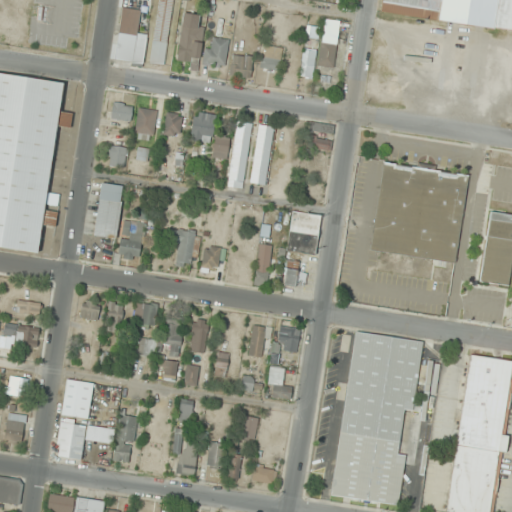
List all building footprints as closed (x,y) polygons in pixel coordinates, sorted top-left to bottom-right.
[(172,1),(166,0),(157,0),(151,63),(165,64),(172,1)] [(511,0),(380,0),(379,11),(511,31),(511,0)] [(146,37),(137,36),(140,10),(122,7),(115,60),(143,64),(146,37)] [(177,63),(198,66),(204,25),(199,24),(200,15),(184,13),(177,63)] [(318,65),(333,68),(340,21),(326,19),(318,65)] [(228,40),(207,37),(203,65),(225,68),(228,40)] [(259,69),(279,72),(282,47),(263,45),(259,69)] [(315,51),(302,51),(301,78),(313,79),(315,51)] [(230,76),(251,78),(253,56),(232,54),(230,76)] [(0,245),(38,251),(45,203),(56,204),(58,195),(47,193),(56,125),(70,127),(72,113),(59,111),(63,82),(0,73),(0,245)] [(111,119),(131,121),(132,104),(113,102),(111,119)] [(136,139),(154,139),(154,109),(136,109),(136,139)] [(181,113),(165,113),(165,136),(181,136),(181,113)] [(214,142),(214,113),(193,113),(193,142),(214,142)] [(333,126),(309,122),(307,130),(332,134),(333,126)] [(250,124),(236,123),(230,187),(243,188),(250,124)] [(259,126),(251,183),(265,185),(273,128),(259,126)] [(229,138),(215,136),(213,156),(227,157),(229,138)] [(330,151),(330,141),(314,140),(313,150),(330,151)] [(127,166),(127,146),(109,146),(109,166),(127,166)] [(147,161),(148,149),(138,148),(137,160),(147,161)] [(467,173),(382,162),(370,250),(455,261),(467,173)] [(123,186),(101,183),(94,236),(116,240),(123,186)] [(479,281),(506,285),(511,246),(511,214),(489,210),(479,281)] [(287,251),(315,255),(321,216),(293,211),(287,251)] [(53,226),(57,215),(50,212),(45,223),(53,226)] [(138,260),(144,223),(124,220),(118,256),(138,260)] [(175,264),(196,264),(196,230),(175,230),(175,264)] [(271,245),(258,244),(254,285),(267,286),(271,245)] [(220,267),(221,247),(204,246),(203,267),(220,267)] [(306,272),(285,269),(283,284),(304,287),(306,272)] [(15,313),(40,316),(42,303),(17,300),(15,313)] [(97,321),(100,303),(83,300),(80,318),(97,321)] [(105,331),(121,332),(124,304),(108,303),(105,331)] [(136,327),(157,326),(155,303),(135,304),(136,327)] [(170,356),(181,357),(182,319),(163,318),(163,345),(170,345),(170,356)] [(208,321),(193,320),(190,352),(205,353),(208,321)] [(3,338),(37,344),(40,329),(6,323),(3,338)] [(270,328),(253,325),(248,356),(265,358),(270,328)] [(297,353),(301,329),(279,325),(275,350),(297,353)] [(413,411),(422,341),(353,332),(332,497),(398,505),(405,455),(398,454),(403,409),(413,411)] [(157,357),(157,339),(136,339),(136,356),(157,357)] [(113,364),(112,352),(100,352),(101,365),(113,364)] [(229,354),(218,352),(213,375),(224,378),(229,354)] [(447,511),(493,511),(511,382),(511,360),(468,354),(447,511)] [(164,369),(163,380),(175,381),(177,362),(158,360),(157,369),(164,369)] [(183,385),(195,387),(199,367),(188,364),(183,385)] [(283,386),(284,368),(269,367),(269,398),(291,398),(291,386),(283,386)] [(261,379),(242,376),(240,390),(259,393),(261,379)] [(28,396),(28,378),(8,378),(8,395),(28,396)] [(61,415),(88,419),(93,384),(67,380),(61,415)] [(193,401),(181,400),(178,421),(190,422),(193,401)] [(21,444),(26,415),(9,412),(4,441),(21,444)] [(131,464),(137,417),(120,414),(114,461),(131,464)] [(239,439),(254,442),(258,419),(244,416),(239,439)] [(86,442),(113,443),(114,427),(86,427),(86,442)] [(195,475),(198,439),(184,437),(184,435),(178,434),(175,473),(195,475)] [(221,469),(225,445),(210,442),(206,467),(221,469)] [(80,461),(83,447),(61,443),(58,458),(80,461)] [(240,456),(228,456),(227,479),(240,480),(240,456)] [(276,483),(275,468),(252,470),(253,485),(276,483)] [(0,502),(18,507),(23,483),(0,478),(0,502)] [(102,511),(104,501),(50,494),(47,511),(102,511)]
